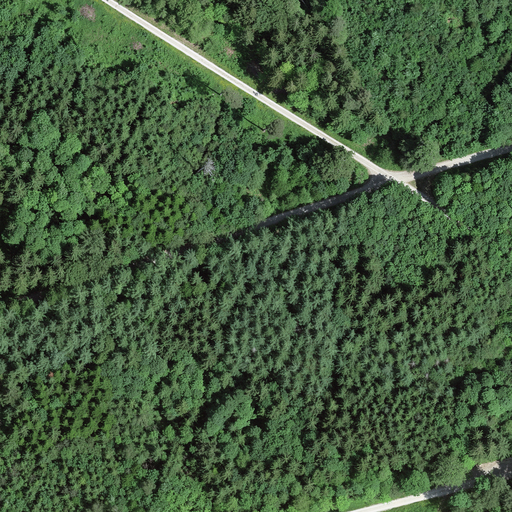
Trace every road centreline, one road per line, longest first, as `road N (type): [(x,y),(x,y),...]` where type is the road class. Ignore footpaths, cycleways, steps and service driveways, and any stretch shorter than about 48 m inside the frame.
road 1 (track): [(0,308),(511,149)]
road 2 (track): [(511,249),(110,0)]
road 3 (track): [(361,511),(511,473)]
